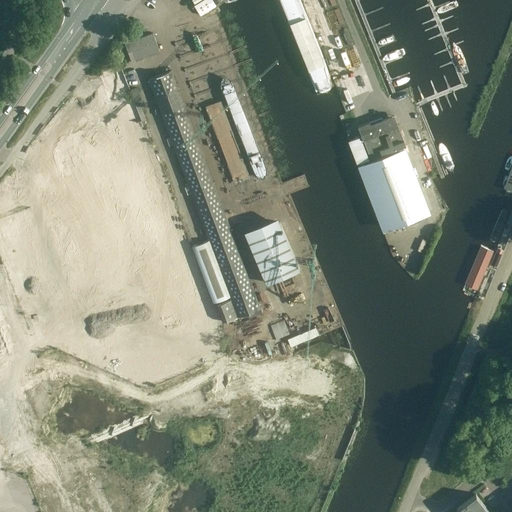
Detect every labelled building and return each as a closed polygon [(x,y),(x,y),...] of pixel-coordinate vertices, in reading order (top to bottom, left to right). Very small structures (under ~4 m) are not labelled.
[(202,0),(194,5),(199,14),(214,6),(210,0),(202,0)] [(293,23),(308,63),(319,58),(305,19),(293,23)] [(124,43),(132,63),(160,52),(153,33),(124,43)] [(321,65),(310,69),(325,108),(336,103),(321,65)] [(209,242),(231,299),(221,303),(227,320),(260,308),(171,70),(148,79),(209,242)] [(225,161),(235,157),(206,77),(196,81),(212,125),(212,126),(225,161)] [(108,93),(110,101),(125,97),(122,89),(108,93)] [(129,93),(131,101),(139,99),(136,91),(129,93)] [(362,135),(364,140),(371,159),(373,157),(400,147),(406,145),(394,114),(369,124),(369,123),(359,127),(362,135)] [(49,141),(53,154),(68,149),(69,153),(81,149),(79,144),(95,139),(96,143),(106,139),(102,126),(87,131),(86,128),(49,141)] [(364,140),(362,135),(349,140),(357,163),(371,159),(364,140)] [(374,159),(363,163),(388,229),(426,214),(400,147),(373,157),(374,159)] [(237,162),(227,165),(235,187),(244,183),(237,162)] [(511,166),(503,188),(511,191),(511,166)] [(489,242),(497,245),(511,211),(503,208),(489,242)] [(280,219),(246,233),(266,284),(300,270),(280,219)] [(231,299),(209,242),(193,248),(214,305),(221,303),(231,299)] [(481,246),(466,285),(479,290),(494,251),(481,246)] [(17,288),(21,305),(32,302),(27,285),(17,288)] [(186,302),(160,309),(162,314),(199,304),(195,288),(188,290),(190,296),(185,298),(186,302)] [(489,511),(475,494),(456,509),(458,511),(489,511)]
